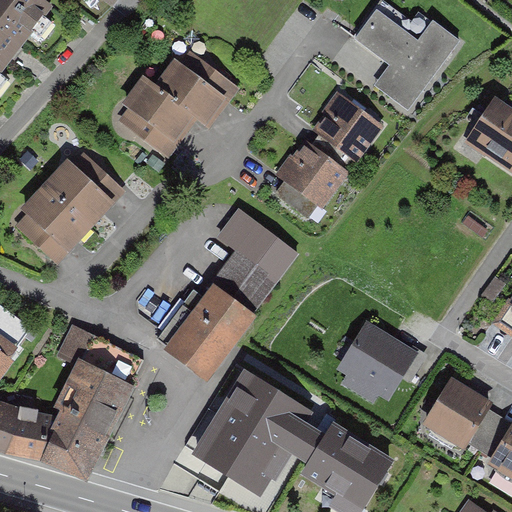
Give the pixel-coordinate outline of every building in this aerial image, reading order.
[(0,0),(0,75),(57,2),(55,0),(0,0)] [(379,83),(411,107),(464,38),(438,18),(422,39),(381,7),(359,37),(394,63),(379,83)] [(193,50),(163,89),(198,116),(197,117),(209,126),(240,85),(193,50)] [(171,152),(197,117),(198,116),(163,89),(148,78),(121,115),(171,152)] [(317,130),(360,163),(389,125),(345,92),(317,130)] [(511,105),(499,97),(471,139),(511,166),(511,105)] [(281,178),(325,210),(351,175),(308,143),(281,178)] [(49,192),(94,232),(127,196),(82,156),(49,192)] [(94,232),(49,192),(16,228),(61,268),(94,232)] [(261,219),(217,275),(256,306),(300,250),(261,219)] [(173,343),(215,375),(261,316),(220,284),(173,343)] [(96,334),(72,321),(60,344),(84,357),(96,334)] [(391,395),(419,352),(374,323),(345,368),(353,373),(348,381),(375,398),(381,389),(391,395)] [(0,387),(21,359),(0,342),(0,387)] [(97,476),(140,389),(86,363),(62,411),(72,415),(53,454),(97,476)] [(245,369),(193,457),(263,499),(289,456),(308,467),(327,437),(304,424),(313,409),(245,369)] [(432,422),(474,446),(499,403),(457,379),(432,422)] [(0,394),(0,447),(13,452),(45,457),(61,419),(0,394)] [(362,511),(393,462),(334,425),(327,437),(308,467),(302,477),(336,498),(331,506),(340,511),(362,511)] [(511,435),(497,461),(511,469),(511,435)] [(498,511),(473,492),(456,511),(498,511)]
